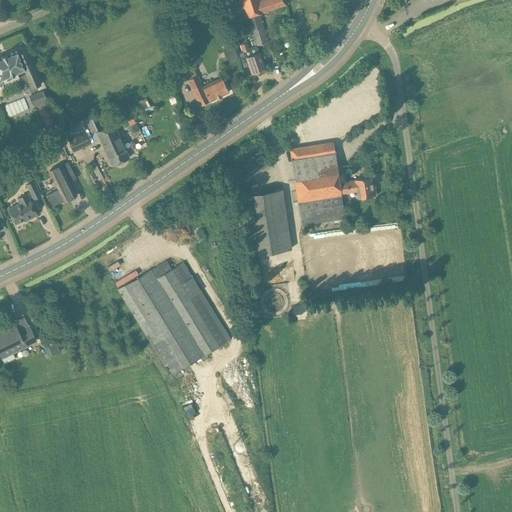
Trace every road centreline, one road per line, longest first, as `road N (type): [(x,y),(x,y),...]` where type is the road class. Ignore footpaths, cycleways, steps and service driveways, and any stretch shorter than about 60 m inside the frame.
road 1 (unclassified): [(457,511),(394,60),(363,16)]
road 2 (secondary): [(0,277),(117,212),(288,92),(363,16)]
